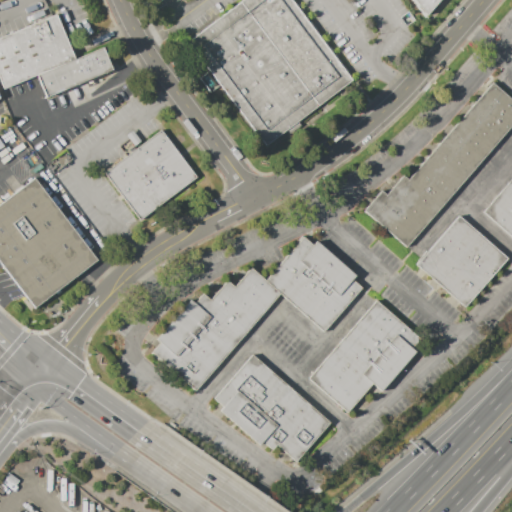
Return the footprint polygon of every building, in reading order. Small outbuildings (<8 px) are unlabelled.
[(247,0),(291,0),(353,81),(266,147),(189,44),(247,0)] [(414,0),(427,17),(441,0),(414,0)] [(0,79),(0,40),(54,17),(73,61),(4,89),(0,79)] [(112,68),(48,93),(41,75),(105,50),(112,68)] [(511,101),(511,129),(406,248),(365,212),(382,192),(387,197),(404,178),(408,182),(494,85),(511,101)] [(103,172),(158,132),(194,181),(139,221),(103,172)] [(511,180),(511,237),(484,212),(511,180)] [(0,260),(0,206),(33,181),(96,262),(36,308),(0,260)] [(458,217),(508,260),(465,309),(416,266),(458,217)] [(325,334),(363,290),(353,281),(356,277),(318,244),(314,248),(303,239),(265,283),(279,295),(325,334)] [(196,393),(279,295),(265,283),(250,270),(235,288),(228,282),(211,302),(203,295),(195,304),(190,300),(156,341),(161,345),(152,356),(196,393)] [(375,301),(420,340),(411,350),(417,354),(382,395),(372,387),(349,415),(308,380),(375,301)] [(252,355),(332,424),(296,464),(277,447),(272,454),(212,401),(252,355)]
